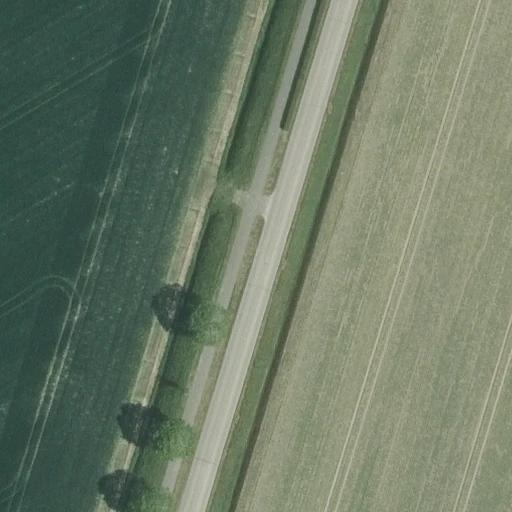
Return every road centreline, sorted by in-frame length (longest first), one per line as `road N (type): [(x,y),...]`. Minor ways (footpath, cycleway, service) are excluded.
road 1 (track): [(241,511),(396,0)]
road 2 (secondary): [(190,511),(343,0)]
